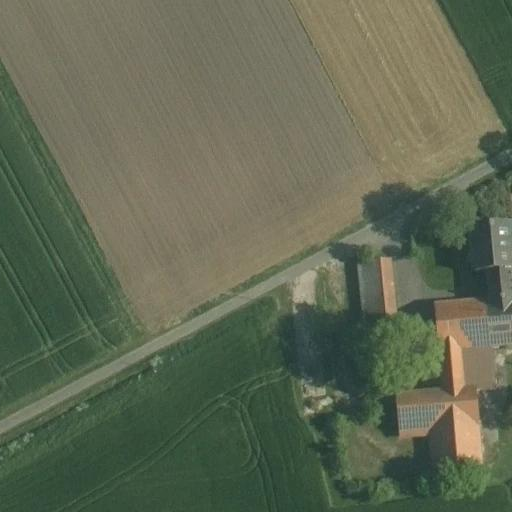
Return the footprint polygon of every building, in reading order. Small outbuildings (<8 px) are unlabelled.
[(508,227),(470,231),(474,275),(510,271),(511,271),(511,250),(510,251),(508,227)] [(389,261),(357,265),(368,374),(391,372),(390,361),(399,360),(389,261)] [(511,292),(510,271),(486,274),(489,301),(511,299),(511,292)] [(511,299),(489,301),(434,307),(438,354),(489,349),(511,346),(511,299)] [(489,349),(438,354),(442,394),(474,391),(493,390),(489,349)] [(442,394),(395,398),(401,473),(480,466),(477,430),(478,430),(474,391),(442,394)]
